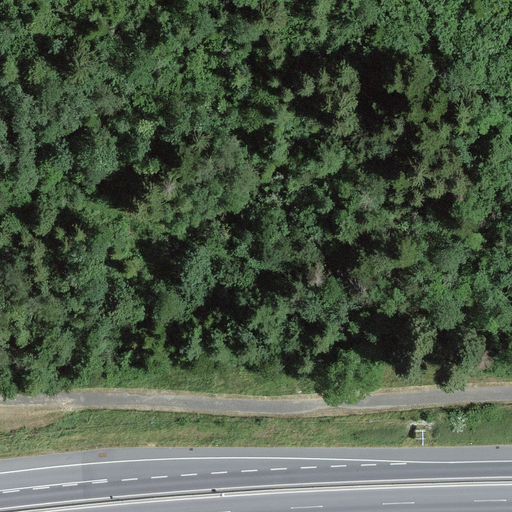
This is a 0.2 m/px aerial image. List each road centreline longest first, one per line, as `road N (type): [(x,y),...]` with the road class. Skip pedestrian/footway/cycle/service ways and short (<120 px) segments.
road 1 (trunk): [(511,469),(214,481),(0,501)]
road 2 (track): [(511,393),(273,407),(0,401)]
road 3 (track): [(511,328),(356,295),(235,256),(135,212)]
road 4 (trunk): [(229,511),(511,500)]
road 5 (track): [(511,113),(377,0)]
